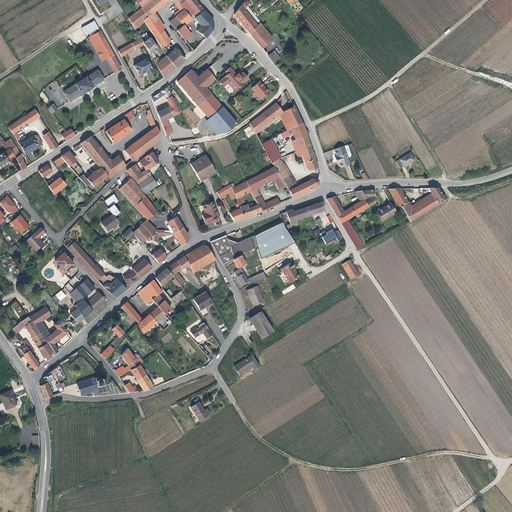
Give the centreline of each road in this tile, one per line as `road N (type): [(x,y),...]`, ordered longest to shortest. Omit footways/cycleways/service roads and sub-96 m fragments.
road 1 (track): [(492,456),(448,452),(354,469),(318,466),(269,443),(231,397)]
road 2 (unclassified): [(504,464),(355,251)]
road 3 (track): [(356,253),(449,198),(442,166),(388,84)]
road 4 (track): [(307,124),(388,84),(486,0)]
road 5 (tertiary): [(224,23),(286,82),(330,186)]
road 6 (residential): [(213,366),(134,395),(38,404)]
road 7 (residential): [(115,305),(8,184)]
road 8 (secondary): [(8,184),(142,100)]
road 9 (tertiary): [(330,186),(488,180)]
road 10 (residential): [(148,97),(196,239)]
road 11 (residential): [(205,236),(242,309),(213,366)]
road 12 (residential): [(317,191),(205,236)]
